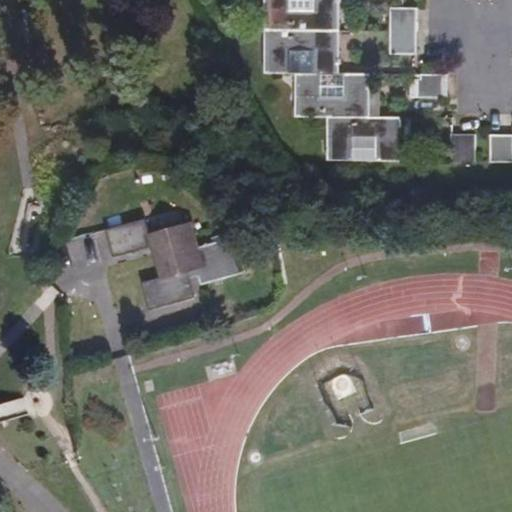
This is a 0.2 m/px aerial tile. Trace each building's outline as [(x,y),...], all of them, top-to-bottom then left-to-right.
[(262,0),(262,33),(338,33),(337,0),(262,0)] [(416,10),(388,10),(388,33),(416,33),(416,10)] [(338,33),(262,33),(262,76),(294,76),(338,76),(338,33)] [(416,33),(388,33),(388,56),(416,56),(416,33)] [(338,76),(294,76),(294,119),(325,119),(369,120),(369,77),(338,76)] [(446,76),(419,76),(419,100),(446,100),(446,76)] [(369,120),(325,119),(325,164),(400,164),(400,120),(369,120)] [(473,137),(450,136),(449,163),(473,163),(473,137)] [(511,136),(490,137),(489,164),(511,163),(511,136)] [(146,215),(109,225),(116,250),(151,240),(160,272),(143,278),(150,303),(194,291),(188,272),(187,265),(198,262),(200,269),(203,279),(247,267),(237,233),(200,243),(192,217),(150,229),(146,215)] [(187,265),(188,272),(200,269),(198,262),(187,265)]
